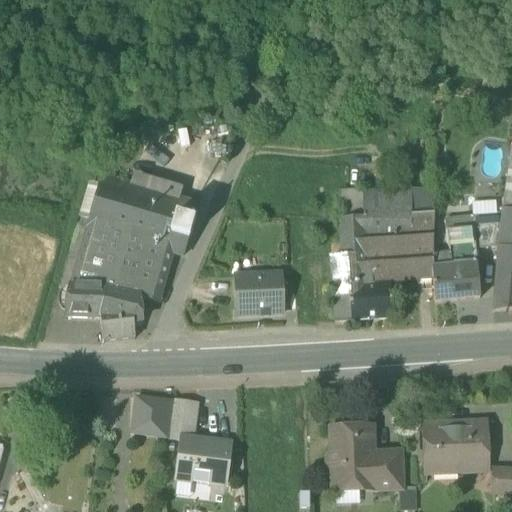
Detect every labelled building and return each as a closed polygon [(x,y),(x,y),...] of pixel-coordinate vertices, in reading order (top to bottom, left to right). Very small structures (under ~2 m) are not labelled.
[(503,211),(511,212),(511,150),(511,151),(503,211)] [(66,319),(100,320),(99,314),(139,310),(138,299),(157,304),(171,254),(184,257),(188,243),(169,237),(175,218),(193,224),(198,209),(102,181),(72,289),(71,288),(68,300),(67,307),(66,319)] [(363,195),(364,221),(367,267),(362,267),(363,289),(388,287),(433,284),(432,270),(432,259),(433,197),(363,195)] [(495,201),(471,203),(472,215),(495,213),(495,201)] [(511,251),(511,212),(503,211),(497,249),(511,251)] [(469,232),(472,258),(496,257),(501,214),(471,216),(473,231),(469,232)] [(169,237),(188,243),(193,224),(175,218),(169,237)] [(446,230),(471,226),(470,218),(444,221),(446,230)] [(349,289),(363,289),(362,267),(367,267),(364,221),(337,222),(340,261),(348,261),(349,289)] [(445,235),(448,257),(449,268),(472,265),(472,258),(469,232),(445,235)] [(511,251),(497,249),(493,297),(511,298),(511,251)] [(432,270),(449,268),(448,257),(432,259),(432,270)] [(329,262),(333,325),(390,322),(388,287),(363,289),(349,289),(348,261),(340,261),(329,262)] [(477,302),(472,265),(449,268),(432,270),(433,284),(436,307),(477,302)] [(234,278),(236,318),(283,316),(281,276),(234,278)] [(511,312),(511,298),(493,297),(492,314),(511,312)] [(100,320),(102,344),(135,341),(133,325),(141,324),(139,310),(99,314),(100,320)] [(135,399),(130,436),(156,439),(156,438),(168,440),(173,404),(135,399)] [(182,440),(191,442),(196,407),(173,404),(168,440),(182,441),(182,440)] [(462,469),(463,474),(487,473),(487,472),(485,425),(456,426),(456,428),(423,429),(424,470),(462,469)] [(332,494),(334,494),(334,488),(372,486),(372,492),(373,492),(372,461),(371,429),(330,431),(331,456),(326,460),(326,468),(331,472),(332,494)] [(177,481),(224,487),(229,446),(191,442),(182,440),(182,441),(177,481)] [(372,461),(373,492),(401,491),(400,460),(372,461)] [(491,496),(511,496),(511,472),(492,472),(492,473),(491,496)]
